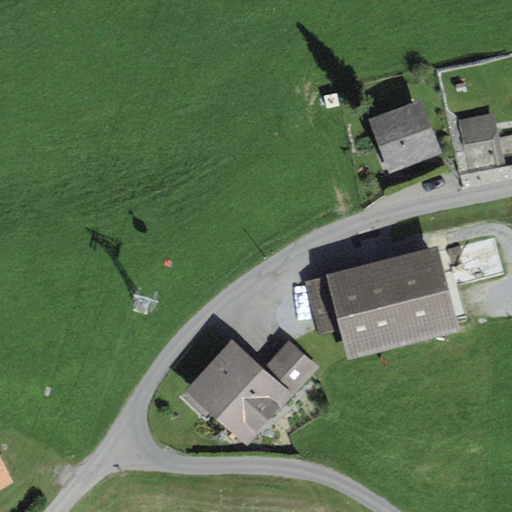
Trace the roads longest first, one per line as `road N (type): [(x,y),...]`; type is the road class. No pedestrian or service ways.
road 1 (residential): [(511,188),(368,220),(267,271),(195,328),(119,438)]
road 2 (residential): [(119,438),(169,464),(311,473),(387,511)]
